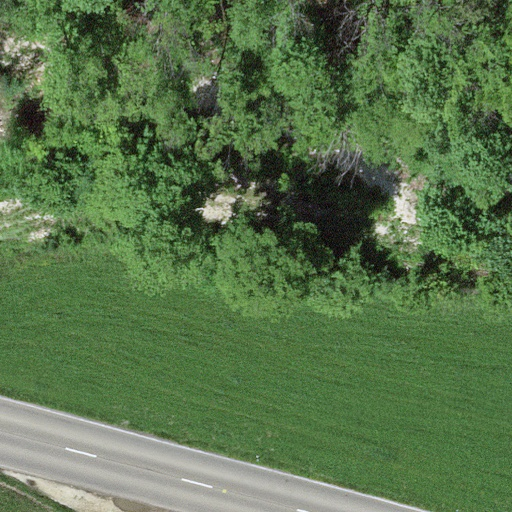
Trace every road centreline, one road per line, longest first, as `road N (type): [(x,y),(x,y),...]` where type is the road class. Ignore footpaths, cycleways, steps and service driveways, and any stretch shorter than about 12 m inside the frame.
road 1 (track): [(0,43),(89,59),(271,114),(443,203),(477,236)]
road 2 (track): [(0,219),(111,201),(291,213),(397,233),(511,237)]
road 3 (primary): [(0,437),(279,511)]
